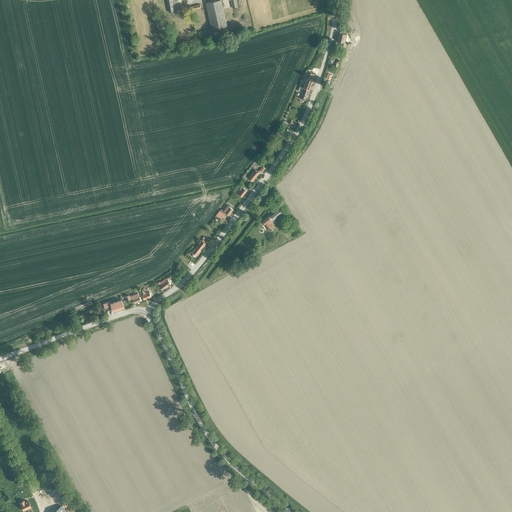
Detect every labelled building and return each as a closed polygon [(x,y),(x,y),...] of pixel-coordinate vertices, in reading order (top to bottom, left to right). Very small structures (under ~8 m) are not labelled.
[(212,29),(227,26),(221,0),(219,0),(206,3),(212,29)] [(344,43),(347,34),(344,33),(345,30),(342,29),(342,33),(339,32),(337,41),(341,42),(340,45),(345,47),(346,43),(344,43)] [(300,97),(306,99),(314,79),(313,79),(315,73),(310,71),(310,73),(308,77),(300,97)] [(252,182),(259,173),(255,170),(248,178),(252,182)] [(242,197),(247,191),(243,188),(241,186),(237,192),(239,194),(242,197)] [(229,216),(233,210),(228,205),(223,211),(229,216)] [(270,214),(272,217),(274,220),(283,212),(279,207),(270,214)] [(226,216),(221,212),(219,211),(216,215),(218,217),(220,219),(221,218),(222,219),(223,218),(224,219),(226,216)] [(271,218),(268,215),(262,220),(270,231),(275,227),(271,222),(274,220),(272,217),(271,218)] [(197,247),(196,247),(192,252),(197,256),(199,252),(207,241),(205,240),(206,238),(204,237),(203,238),(203,239),(197,247)] [(163,289),(164,288),(171,284),(166,278),(160,282),(158,283),(163,289)] [(144,300),(151,297),(149,292),(145,294),(145,292),(143,292),(144,293),(143,294),(143,295),(142,295),(144,300)] [(134,303),(141,301),(138,293),(130,297),(129,295),(126,297),(127,301),(131,299),(132,298),(134,303)] [(111,304),(110,302),(104,304),(105,308),(111,306),(113,311),(124,308),(121,300),(111,304)] [(28,511),(32,511),(27,501),(25,502),(24,500),(19,502),(23,510),(27,509),(28,511)]
